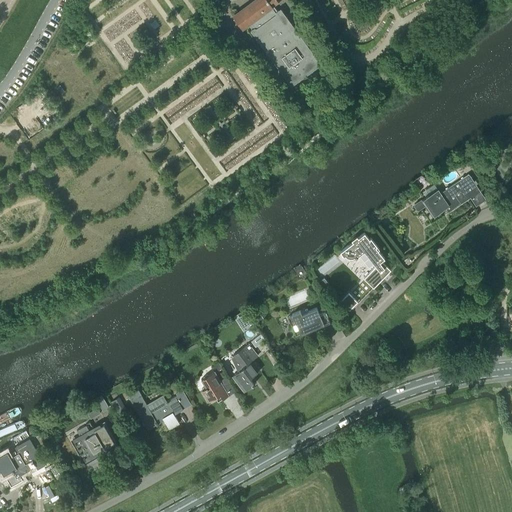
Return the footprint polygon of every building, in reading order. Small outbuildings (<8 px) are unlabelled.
[(274,66),(276,64),(293,86),(290,82),(299,76),(307,70),(310,68),(317,65),(317,64),(316,62),(307,50),(279,12),(282,9),(282,8),(278,12),(273,5),(277,2),(278,4),(278,3),(275,0),(253,0),(233,15),(242,28),(248,23),(252,30),(249,32),(248,31),(247,31),(248,32),(249,33),(248,33),(249,34),(250,34),(253,38),(251,39),(258,48),(262,44),(270,55),(268,57),(274,66)] [(414,204),(414,206),(416,210),(418,210),(427,205),(434,215),(445,208),(447,211),(452,207),(453,209),(480,191),(469,174),(440,193),(437,189),(423,199),(414,204)] [(369,238),(364,232),(358,237),(356,235),(351,239),(353,241),(340,251),(344,256),(345,255),(346,256),(347,256),(347,257),(348,257),(349,257),(350,257),(351,257),(352,257),(353,256),(354,256),(355,257),(364,251),(375,266),(363,278),(340,301),(350,311),(373,287),(390,269),(381,260),(384,258),(378,249),(379,248),(370,237),(369,238)] [(306,307),(292,313),(292,315),(287,317),(295,335),(300,333),(300,334),(308,330),(310,334),(316,332),(315,328),(329,321),(325,311),(319,313),(316,307),(308,311),(306,307)] [(247,314),(238,320),(245,330),(253,324),(247,314)] [(261,333),(251,341),(255,346),(264,339),(261,333)] [(234,356),(232,358),(238,371),(232,375),(244,391),(254,384),(250,378),(260,370),(252,360),(257,356),(248,343),(232,355),(234,356)] [(202,391),(208,402),(220,395),(222,399),(229,395),(214,371),(201,379),(205,387),(205,389),(202,391)] [(177,395),(175,396),(183,409),(191,404),(182,388),(175,393),(177,395)] [(138,389),(127,395),(131,400),(145,425),(147,429),(158,423),(156,420),(162,416),(169,428),(179,422),(177,419),(174,414),(183,409),(175,396),(166,401),(161,394),(146,403),(141,394),(138,389)] [(101,393),(95,396),(103,411),(109,407),(101,393)] [(126,408),(119,396),(111,400),(118,413),(126,408)] [(97,408),(88,413),(90,418),(100,413),(97,408)] [(80,437),(74,441),(84,459),(85,460),(94,454),(93,453),(97,451),(100,456),(107,452),(105,448),(115,443),(104,423),(94,429),(90,422),(83,426),(76,430),(80,437)] [(38,435),(34,438),(38,445),(42,442),(38,435)] [(0,476),(3,474),(11,487),(23,480),(20,475),(29,470),(19,452),(10,458),(6,452),(0,455),(0,476)]
